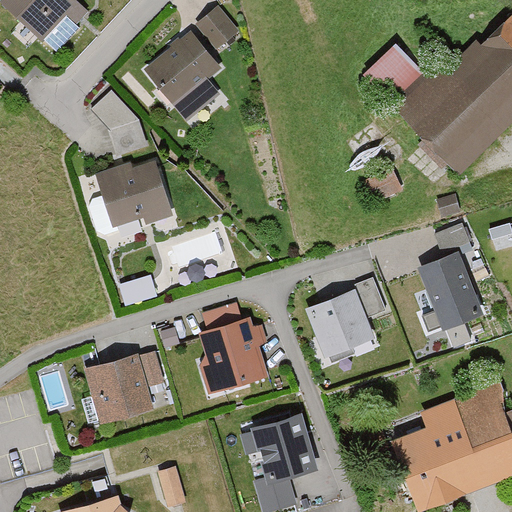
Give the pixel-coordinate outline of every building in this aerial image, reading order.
[(0,0),(0,10),(52,57),(77,29),(72,25),(83,13),(69,0),(0,0)] [(232,34),(211,8),(191,25),(211,50),(232,34)] [(511,12),(511,11),(478,42),(473,37),(393,112),(455,177),(511,122),(511,12)] [(216,72),(186,34),(139,72),(169,110),(216,72)] [(417,75),(389,46),(357,77),(385,106),(417,75)] [(143,149),(135,123),(104,132),(111,158),(143,149)] [(138,217),(141,226),(167,217),(148,165),(130,171),(128,163),(88,177),(107,229),(138,217)] [(397,190),(386,168),(356,183),(366,205),(397,190)] [(453,209),(449,196),(431,201),(435,214),(453,209)] [(462,241),(457,226),(431,236),(437,250),(462,241)] [(477,314),(453,253),(413,268),(436,329),(477,314)] [(127,300),(159,290),(152,269),(120,278),(127,300)] [(380,310),(367,280),(352,287),(364,317),(380,310)] [(369,342),(347,290),(298,312),(321,363),(369,342)] [(193,335),(200,357),(195,367),(203,395),(262,378),(253,347),(262,345),(256,326),(245,329),(242,319),(236,320),(232,305),(197,316),(202,333),(193,335)] [(157,383),(150,356),(135,360),(134,355),(79,369),(94,425),(148,410),(142,388),(157,383)] [(511,409),(498,414),(499,394),(490,368),(459,379),(466,396),(418,414),(424,431),(389,444),(413,511),(416,511),(511,477),(511,409)] [(316,469),(301,417),(254,430),(270,482),(316,469)] [(175,467),(159,472),(169,504),(184,500),(175,467)] [(123,511),(115,506),(112,496),(61,511),(123,511)]
